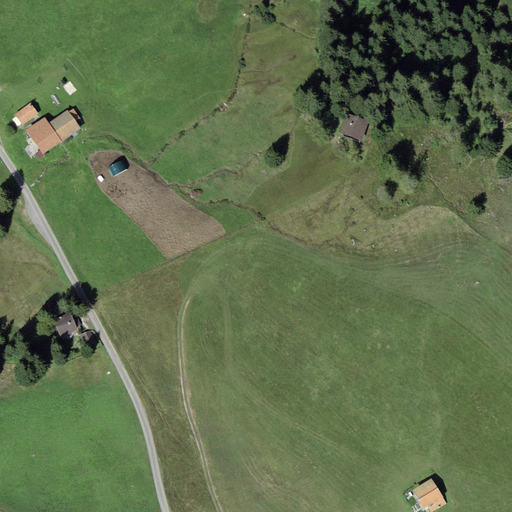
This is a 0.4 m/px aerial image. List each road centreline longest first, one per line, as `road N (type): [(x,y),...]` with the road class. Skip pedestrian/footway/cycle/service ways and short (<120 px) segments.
road 1 (unclassified): [(0,150),(133,391),(166,511)]
road 2 (track): [(221,511),(187,407),(180,334),(189,294),(216,252)]
